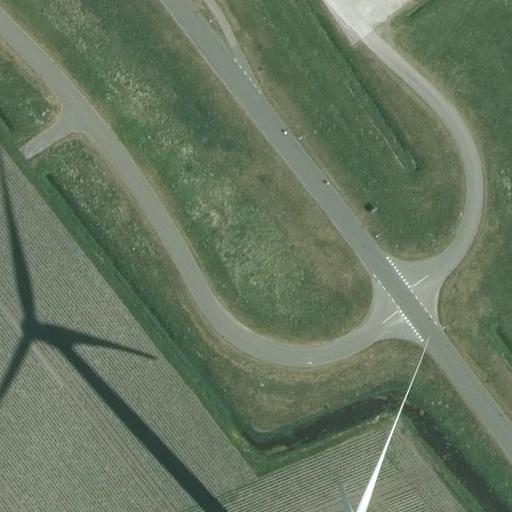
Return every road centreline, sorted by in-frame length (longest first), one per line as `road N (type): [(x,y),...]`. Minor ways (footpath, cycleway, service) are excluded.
road 1 (unclassified): [(0,22),(105,143),(174,241),(213,316),(240,341),(291,358),(332,354),(405,303)]
road 2 (unclassified): [(405,303),(252,106)]
road 3 (unclassified): [(511,442),(405,303)]
road 4 (unclassified): [(174,0),(252,106)]
